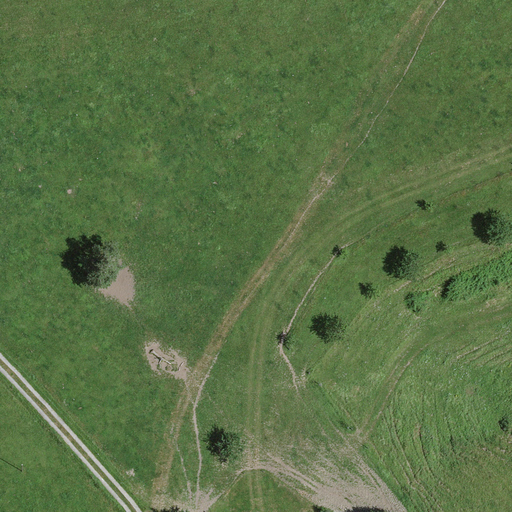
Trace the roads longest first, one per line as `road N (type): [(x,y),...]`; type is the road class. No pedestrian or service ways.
road 1 (track): [(155,511),(193,384),(408,43),(444,0)]
road 2 (track): [(131,511),(0,365)]
